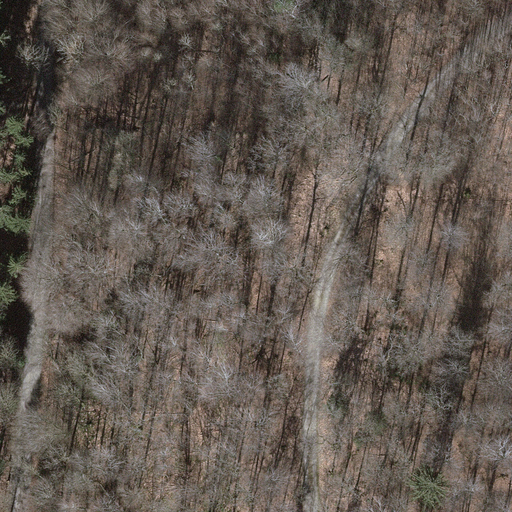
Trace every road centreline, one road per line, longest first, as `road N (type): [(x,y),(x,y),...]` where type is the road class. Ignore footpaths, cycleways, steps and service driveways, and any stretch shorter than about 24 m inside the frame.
road 1 (track): [(511,16),(494,25),(429,96),(375,174),(332,264),(311,374),(314,511)]
road 2 (track): [(73,0),(21,511)]
